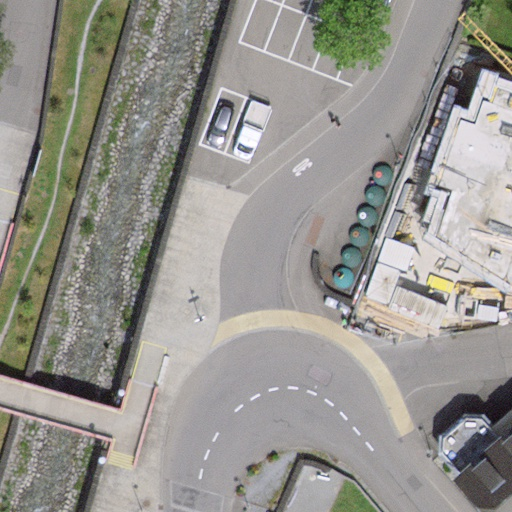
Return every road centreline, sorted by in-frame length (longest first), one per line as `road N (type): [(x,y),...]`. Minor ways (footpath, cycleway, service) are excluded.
road 1 (residential): [(270,386),(250,286),(256,243),(273,213),(422,76),(447,0)]
road 2 (residential): [(324,393),(511,359)]
road 3 (residential): [(324,393),(426,511)]
road 4 (residential): [(197,511),(200,473),(218,428),(270,386)]
